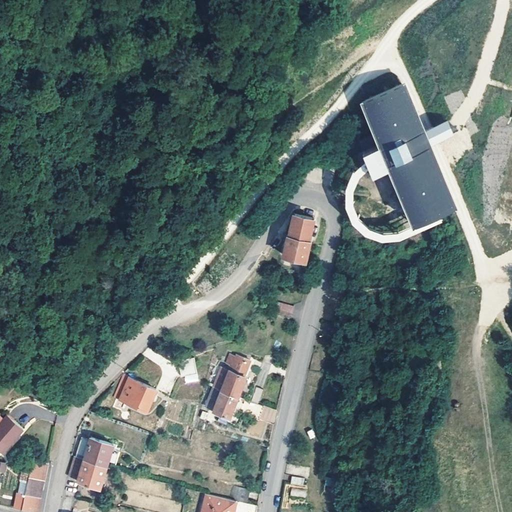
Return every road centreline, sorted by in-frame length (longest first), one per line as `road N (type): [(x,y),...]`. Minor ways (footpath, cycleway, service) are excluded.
road 1 (residential): [(270,511),(330,244),(330,212),(307,198),(289,201),(235,282),(160,323),(96,383),(72,423),(53,511)]
road 2 (track): [(496,296),(392,54),(353,89),(160,323)]
road 3 (track): [(502,511),(477,356),(496,296)]
road 4 (track): [(500,0),(468,102),(423,138)]
